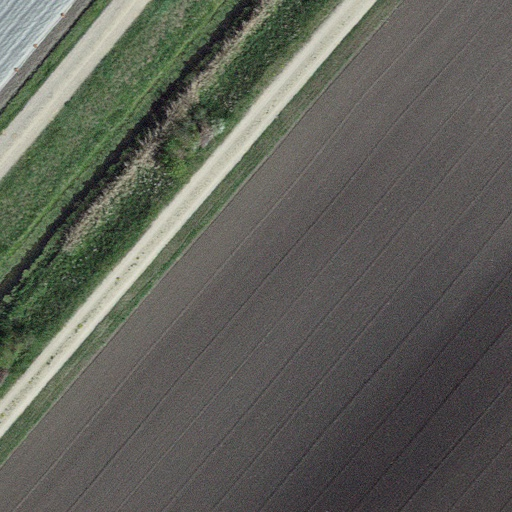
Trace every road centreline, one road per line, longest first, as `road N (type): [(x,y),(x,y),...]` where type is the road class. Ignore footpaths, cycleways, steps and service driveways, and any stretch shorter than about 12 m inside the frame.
road 1 (track): [(0,421),(360,0)]
road 2 (track): [(146,0),(0,180)]
